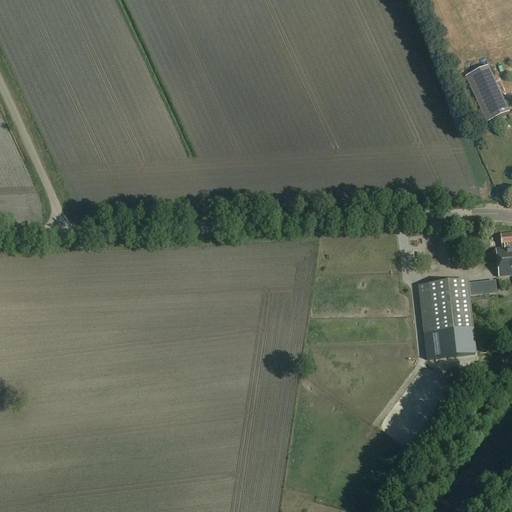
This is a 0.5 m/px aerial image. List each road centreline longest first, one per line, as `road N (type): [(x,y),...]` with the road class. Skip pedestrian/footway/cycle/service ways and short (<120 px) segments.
road 1 (tertiary): [(511,215),(60,232)]
road 2 (track): [(511,354),(395,511)]
road 3 (unclassified): [(60,232),(57,206),(0,83)]
